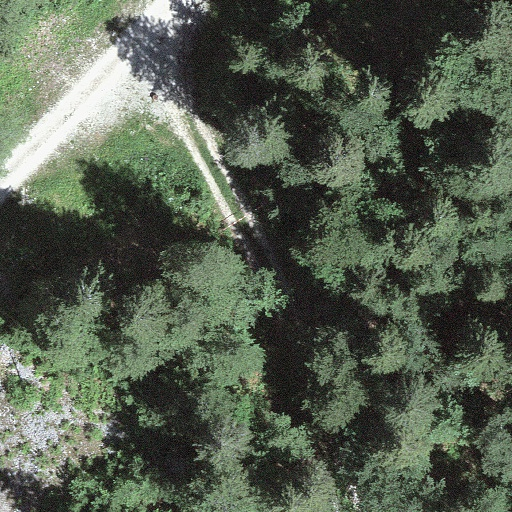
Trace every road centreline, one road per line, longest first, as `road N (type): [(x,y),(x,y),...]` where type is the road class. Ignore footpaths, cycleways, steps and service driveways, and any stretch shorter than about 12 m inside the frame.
road 1 (track): [(103,74),(228,230),(349,511)]
road 2 (track): [(0,184),(175,0)]
